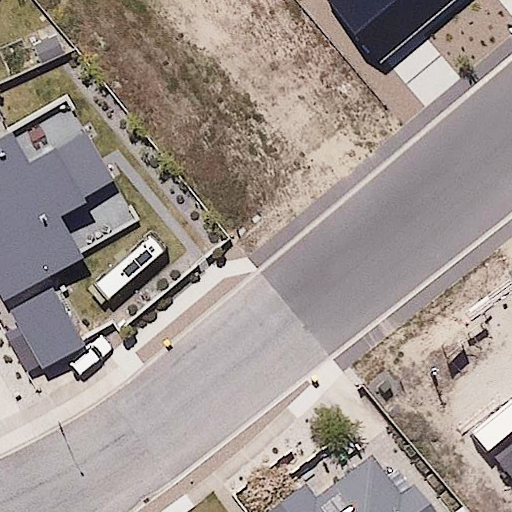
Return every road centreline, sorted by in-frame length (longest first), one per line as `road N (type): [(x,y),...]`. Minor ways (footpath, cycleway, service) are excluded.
road 1 (residential): [(12,511),(143,437),(386,245)]
road 2 (residential): [(511,135),(386,245)]
